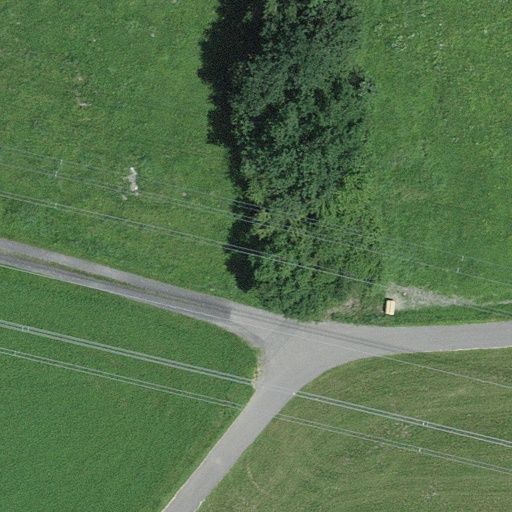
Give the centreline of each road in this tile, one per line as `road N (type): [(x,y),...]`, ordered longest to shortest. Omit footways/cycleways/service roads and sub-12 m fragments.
road 1 (unclassified): [(187,511),(332,338),(511,333)]
road 2 (track): [(0,251),(332,338)]
